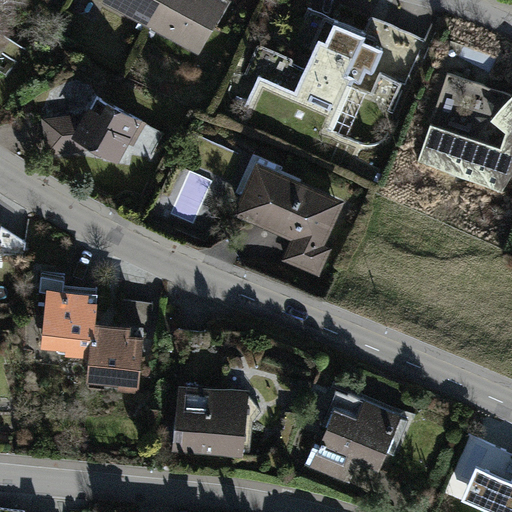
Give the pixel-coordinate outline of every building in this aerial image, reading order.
[(105,0),(202,51),(228,0),(105,0)] [(258,37),(233,99),(371,155),(415,47),(305,3),(286,49),(258,37)] [(511,76),(466,58),(423,166),(511,201),(511,197),(511,76)] [(121,154),(142,108),(95,86),(73,132),(121,154)] [(353,191),(255,149),(219,231),(317,273),(353,191)] [(40,341),(91,346),(94,312),(96,281),(46,277),(40,341)] [(143,316),(94,312),(91,346),(88,378),(137,382),(143,316)] [(250,381),(181,375),(175,445),(244,450),(250,381)] [(405,407),(340,381),(307,464),(353,483),(362,460),(381,468),(405,407)] [(511,511),(511,449),(485,438),(456,508),(465,511),(511,511)] [(371,490),(376,475),(359,468),(353,484),(371,490)]
